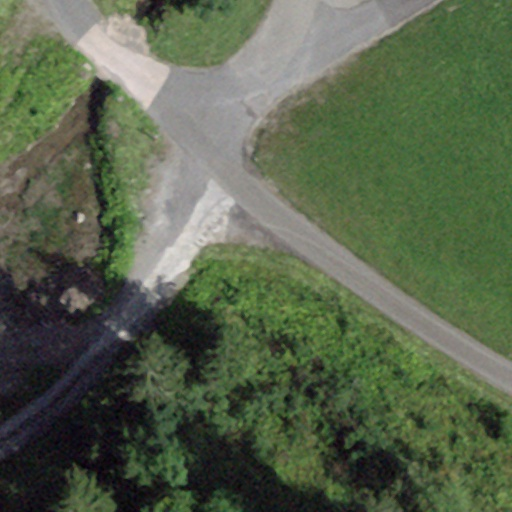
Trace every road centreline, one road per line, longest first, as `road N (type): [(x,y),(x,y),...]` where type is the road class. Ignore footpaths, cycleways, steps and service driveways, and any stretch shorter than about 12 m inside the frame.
road 1 (unclassified): [(65,0),(85,33),(272,213),(421,324),(511,376)]
road 2 (track): [(409,0),(182,131)]
